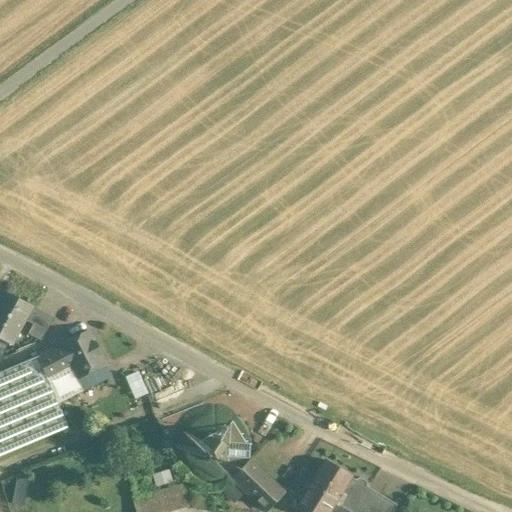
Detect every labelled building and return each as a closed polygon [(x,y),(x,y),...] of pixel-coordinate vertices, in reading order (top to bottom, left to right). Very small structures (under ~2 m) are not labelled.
[(4,292),(0,298),(0,338),(5,341),(11,344),(24,321),(31,306),(4,292)] [(53,318),(31,306),(24,321),(32,326),(27,334),(40,341),(53,318)] [(89,331),(37,357),(56,403),(110,377),(104,365),(105,365),(89,331)] [(0,372),(0,457),(67,429),(56,403),(37,357),(0,372)] [(233,422),(219,437),(226,443),(225,457),(217,463),(232,478),(249,460),(249,448),(233,422)] [(208,436),(200,443),(199,454),(206,462),(217,463),(225,457),(226,443),(219,437),(208,436)] [(266,511),(285,493),(249,460),(232,478),(229,481),(243,494),(262,511),(266,511)] [(351,477),(325,461),(296,507),(304,511),(348,511),(338,506),(344,496),(340,494),(351,478),(351,477)] [(172,483),(168,470),(151,475),(154,488),(172,483)] [(177,471),(172,477),(177,482),(182,475),(177,471)] [(355,480),(351,478),(340,494),(344,496),(338,506),(348,511),(353,511),(368,488),(365,487),(365,482),(359,478),(355,480)] [(10,503),(23,505),(28,482),(15,479),(10,503)] [(234,504),(243,494),(229,481),(220,491),(234,504)] [(182,485),(132,499),(135,511),(172,511),(188,507),(182,485)] [(392,511),(396,506),(368,488),(353,511),(392,511)]
